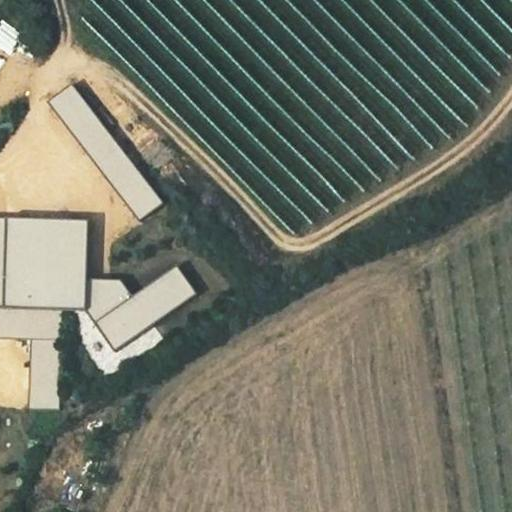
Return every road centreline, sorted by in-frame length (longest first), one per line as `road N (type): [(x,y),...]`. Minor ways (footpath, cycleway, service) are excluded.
road 1 (track): [(290,241),(97,61),(57,71)]
road 2 (track): [(290,241),(313,237),(474,143),(511,98)]
